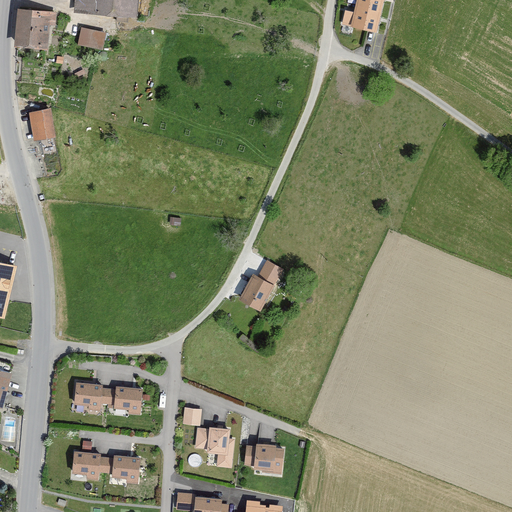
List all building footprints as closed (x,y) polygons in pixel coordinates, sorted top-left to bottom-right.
[(146,0),(77,0),(77,11),(145,16),(146,0)] [(360,0),(357,12),(348,10),(345,23),(379,31),(386,0),(360,0)] [(60,11),(22,7),(18,46),(51,49),(53,30),(58,29),(60,11)] [(99,30),(86,27),(81,46),(94,49),(99,30)] [(51,112),(29,115),(34,144),(56,141),(51,112)] [(172,224),(180,225),(181,217),(173,216),(172,224)] [(0,317),(4,318),(17,267),(0,262),(0,317)] [(276,283),(255,271),(241,297),(262,308),(276,283)] [(18,367),(0,361),(0,402),(7,405),(18,367)] [(104,382),(75,380),(73,404),(88,405),(88,409),(103,410),(103,404),(131,406),(131,411),(141,412),(143,387),(116,385),(116,388),(104,387),(104,382)] [(182,423),(199,424),(201,407),(184,405),(182,423)] [(235,427),(199,424),(197,448),(221,450),(220,465),(231,466),(235,427)] [(288,446),(251,442),(248,463),(264,465),(264,471),(285,473),(288,446)] [(101,451),(73,449),(71,472),(86,473),(86,477),(100,479),(100,472),(128,475),(128,480),(139,481),(141,456),(114,454),(113,457),(101,456),(101,451)] [(194,493),(177,491),(176,509),(192,510),(194,493)] [(222,497),(195,494),(193,511),(228,511),(229,503),(222,502),(222,497)] [(245,511),(282,511),(283,505),(247,501),(245,511)]
